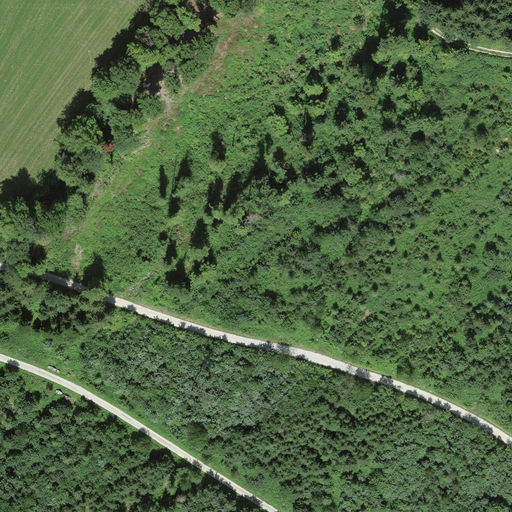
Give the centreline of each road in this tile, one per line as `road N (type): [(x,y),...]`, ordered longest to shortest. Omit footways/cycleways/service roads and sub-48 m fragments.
road 1 (track): [(0,268),(350,368),(511,445)]
road 2 (track): [(0,358),(71,387),(269,511)]
